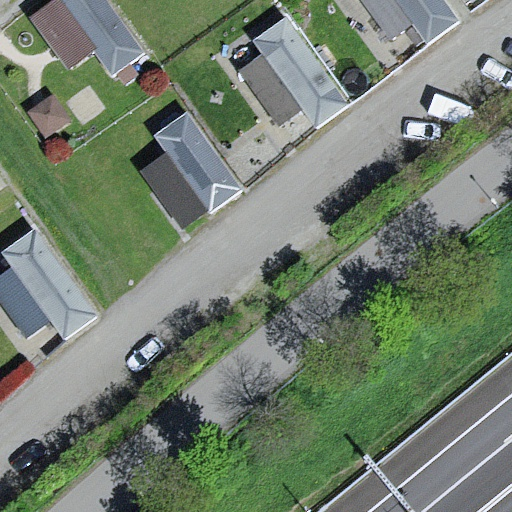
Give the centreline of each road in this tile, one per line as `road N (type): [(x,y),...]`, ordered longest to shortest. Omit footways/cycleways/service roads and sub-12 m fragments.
road 1 (track): [(511,25),(0,457)]
road 2 (residential): [(511,166),(100,511)]
